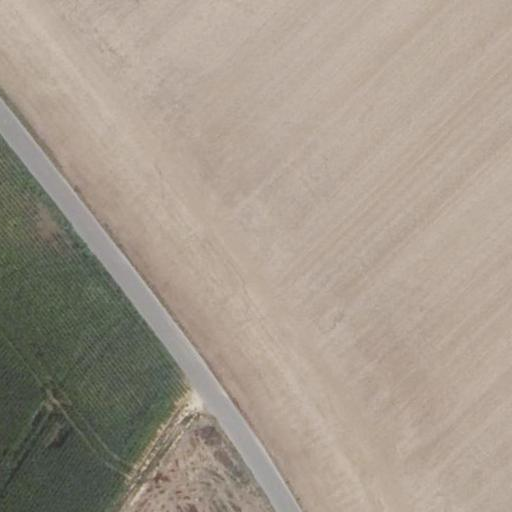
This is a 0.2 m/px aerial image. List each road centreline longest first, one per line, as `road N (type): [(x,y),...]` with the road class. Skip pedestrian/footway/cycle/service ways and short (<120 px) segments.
road 1 (unclassified): [(290,511),(214,390),(0,101)]
road 2 (track): [(214,390),(131,511)]
